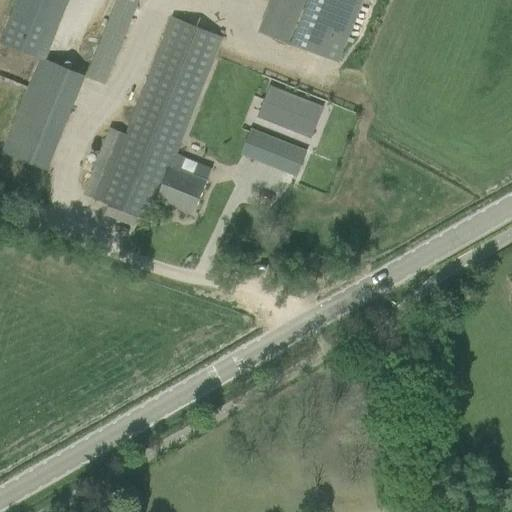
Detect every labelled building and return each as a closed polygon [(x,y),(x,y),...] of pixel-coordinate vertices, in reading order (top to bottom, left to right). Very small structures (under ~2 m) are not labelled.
[(16,0),(0,41),(0,43),(44,61),(68,0),(16,0)] [(116,0),(90,76),(110,83),(139,0),(116,0)] [(292,0),(277,39),(337,63),(362,0),(292,0)] [(84,195),(150,220),(157,201),(193,215),(207,182),(188,174),(180,172),(184,160),(175,156),(223,38),(173,18),(127,136),(110,129),(84,195)] [(270,104),(265,119),(311,138),(317,123),(311,121),(317,106),(273,89),(271,88),(265,102),(268,103),(270,104)] [(242,155),(295,177),(305,153),(286,145),(251,132),(242,155)]
